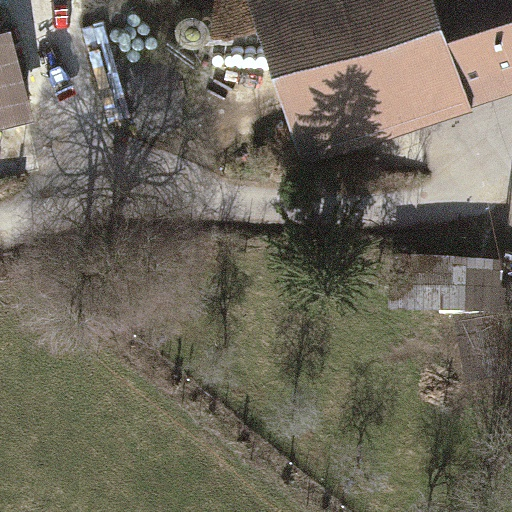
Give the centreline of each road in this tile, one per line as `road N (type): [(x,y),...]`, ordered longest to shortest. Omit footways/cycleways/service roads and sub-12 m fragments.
road 1 (track): [(0,230),(121,206),(351,214),(422,208),(459,198),(511,159)]
road 2 (track): [(57,0),(103,209)]
